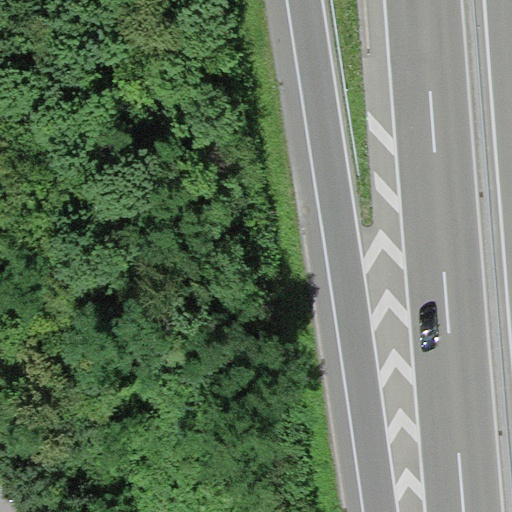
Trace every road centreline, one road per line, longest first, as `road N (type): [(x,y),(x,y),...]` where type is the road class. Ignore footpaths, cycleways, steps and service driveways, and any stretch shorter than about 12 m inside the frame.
road 1 (motorway): [(295,0),(367,511)]
road 2 (motorway): [(435,0),(468,511)]
